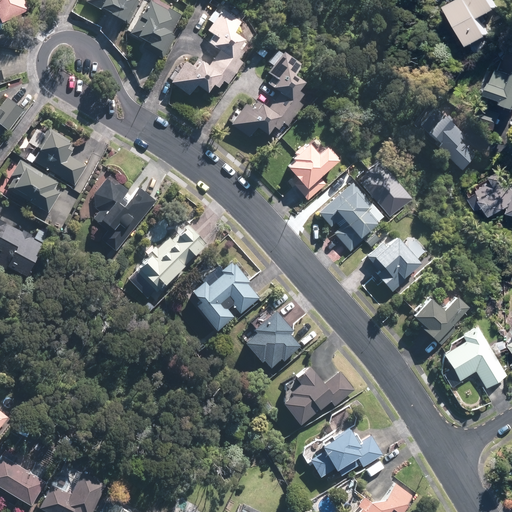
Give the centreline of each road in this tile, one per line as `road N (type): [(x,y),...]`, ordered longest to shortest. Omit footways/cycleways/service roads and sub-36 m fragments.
road 1 (residential): [(139,126),(246,205),(378,354),(446,455)]
road 2 (residential): [(139,126),(108,118),(43,71),(51,42),(77,38),(93,46),(125,100)]
